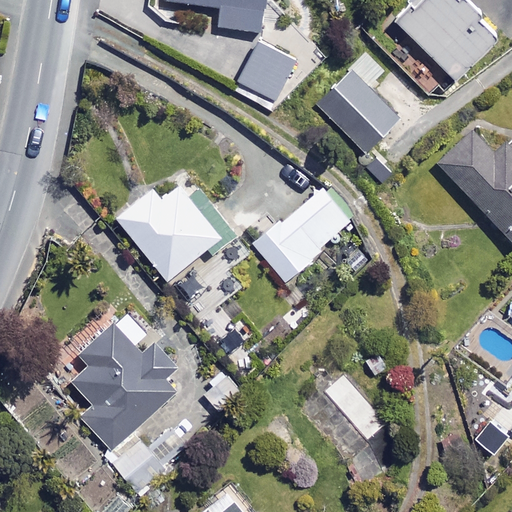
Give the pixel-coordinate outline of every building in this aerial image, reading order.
[(271,0),(174,0),(175,0),(225,9),(222,26),(266,33),(271,0)] [(508,37),(471,0),(423,0),(401,22),(462,83),(508,37)] [(303,58),(265,40),(245,83),(283,101),(303,58)] [(500,147),(481,127),(442,164),(511,236),(511,147),(506,141),(500,147)] [(226,238),(184,185),(166,200),(158,189),(121,218),(172,282),(226,238)] [(354,221),(328,186),(255,242),(287,283),(327,253),(321,246),(354,221)] [(95,368),(77,384),(87,394),(76,404),(114,446),(174,393),(168,386),(185,371),(161,344),(149,355),(140,345),(151,335),(132,315),(85,357),(95,368)] [(242,392),(226,372),(205,390),(221,410),(242,392)] [(379,428),(341,384),(328,395),(366,440),(379,428)] [(177,470),(170,463),(195,441),(191,437),(198,431),(187,419),(178,427),(173,422),(151,442),(144,434),(113,462),(146,498),(177,470)] [(250,511),(232,490),(205,511),(250,511)]
